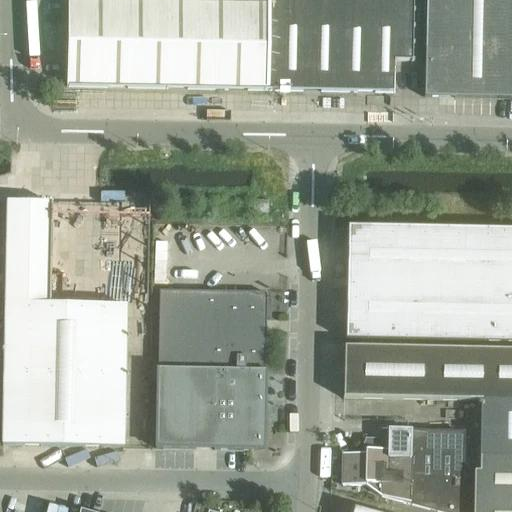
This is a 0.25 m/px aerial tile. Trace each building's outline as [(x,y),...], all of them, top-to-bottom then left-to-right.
[(68,0),(66,88),(393,94),(393,61),(411,61),(412,0),(68,0)] [(511,100),(511,0),(426,0),(424,98),(511,100)] [(254,202),(253,214),(268,214),(268,202),(254,202)] [(7,204),(5,305),(2,447),(123,449),(126,307),(50,306),(52,204),(7,204)] [(511,232),(348,229),(346,341),(511,344),(511,232)] [(158,371),(157,371),(156,450),(264,452),(265,373),(265,333),(262,333),(262,322),(266,322),(266,294),(159,292),(158,371)] [(343,400),(480,402),(479,474),(473,474),(472,511),(511,511),(511,352),(344,349),(343,400)] [(381,498),(409,506),(433,511),(470,511),(471,488),(463,488),(464,433),(411,432),(382,441),(382,453),(365,452),(365,456),(343,456),(343,487),(366,487),(366,485),(381,485),(381,498)]
